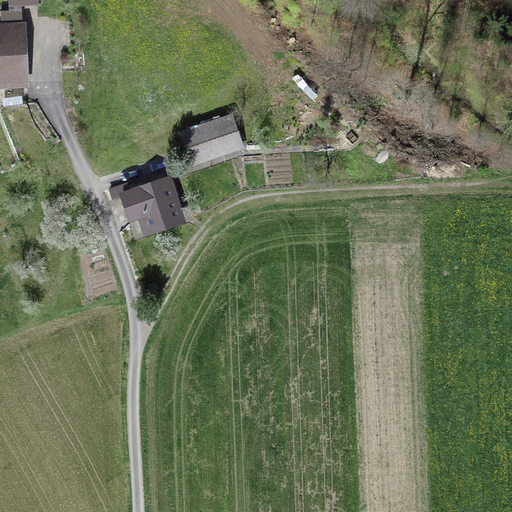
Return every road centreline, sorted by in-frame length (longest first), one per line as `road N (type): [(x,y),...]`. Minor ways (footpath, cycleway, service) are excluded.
road 1 (unclassified): [(50,79),(131,291),(137,511)]
road 2 (track): [(137,326),(224,212),(279,196),(511,189)]
